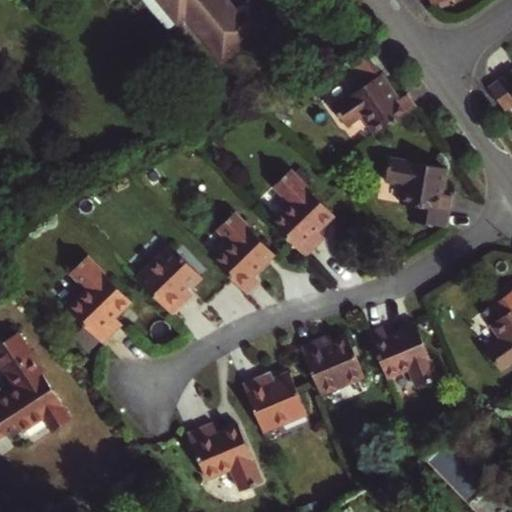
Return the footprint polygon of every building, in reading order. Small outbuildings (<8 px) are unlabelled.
[(159,0),(178,23),(186,15),(223,60),(266,25),(250,5),(238,14),(227,0),(159,0)] [(362,114),(376,134),(415,106),(407,93),(398,99),(368,57),(345,76),(351,84),(355,81),(358,86),(332,105),(346,125),(362,114)] [(511,68),(489,86),(490,87),(507,111),(511,106),(511,68)] [(445,167),(388,158),(384,180),(404,183),(401,202),(418,205),(416,221),(447,225),(452,193),(441,192),(445,167)] [(283,194),(264,212),(299,249),(319,230),(311,221),(328,205),(286,160),(267,177),(283,194)] [(275,252),(234,208),(217,225),(230,239),(213,256),(247,292),(258,281),(252,273),(275,252)] [(184,292),(190,286),(203,275),(173,243),(137,276),(172,314),(189,297),(184,292)] [(81,283),(61,302),(95,338),(116,318),(108,309),(124,294),(81,249),(64,264),(81,283)] [(184,292),(189,297),(196,291),(190,286),(184,292)] [(511,288),(494,301),(502,313),(490,321),(500,336),(484,348),(498,368),(511,358),(511,288)] [(367,332),(388,377),(410,368),(417,384),(439,375),(415,323),(387,335),(383,324),(367,332)] [(330,331),(321,335),(325,343),(333,339),(330,331)] [(21,332),(0,345),(0,358),(11,375),(19,389),(0,401),(0,437),(21,424),(25,431),(46,417),(55,431),(73,420),(64,406),(66,405),(21,332)] [(300,345),(321,391),(366,371),(348,332),(333,339),(325,343),(321,335),(300,345)] [(242,383),(263,429),(307,409),(289,369),(274,376),(267,379),(264,373),(242,383)] [(272,370),(264,373),(267,379),(274,376),(272,370)] [(212,422),(186,433),(207,479),(231,468),(241,489),(263,479),(238,423),(216,433),(212,422)] [(21,424),(8,433),(12,439),(25,431),(21,424)] [(511,511),(511,505),(507,496),(465,454),(472,447),(467,443),(461,450),(449,438),(422,455),(478,511),(511,511)]
